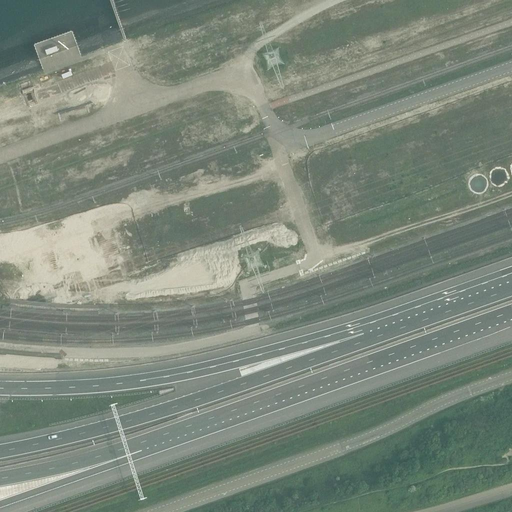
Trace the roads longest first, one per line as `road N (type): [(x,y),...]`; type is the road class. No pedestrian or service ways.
road 1 (trunk): [(140,442),(511,311)]
road 2 (trunk): [(367,339),(180,406),(0,451)]
road 3 (unclassified): [(158,511),(337,450),(511,375)]
road 4 (trunk): [(367,339),(99,386),(0,387)]
road 5 (unclassified): [(0,156),(221,81),(252,93),(287,136)]
road 6 (unclassified): [(511,67),(317,136),(287,136)]
road 7 (trunk): [(0,505),(140,442)]
road 8 (trunk): [(511,288),(367,339)]
road 9 (trunk): [(0,478),(140,442)]
road 10 (unclassified): [(287,136),(282,166),(315,258)]
